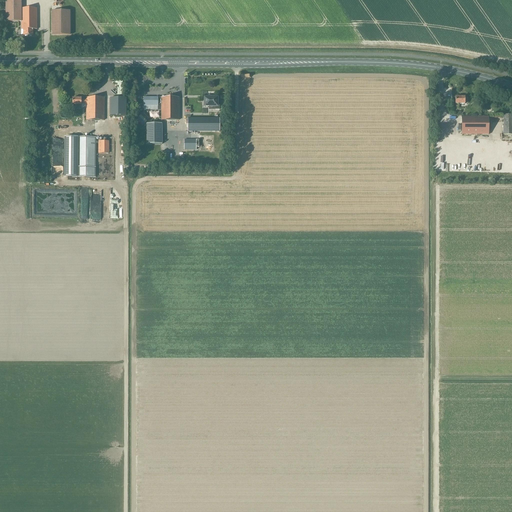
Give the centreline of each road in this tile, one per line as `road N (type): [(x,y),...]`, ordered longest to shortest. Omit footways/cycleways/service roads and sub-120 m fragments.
road 1 (primary): [(334,62),(75,61)]
road 2 (primary): [(75,61),(334,62)]
road 3 (primary): [(511,85),(404,63),(334,62)]
